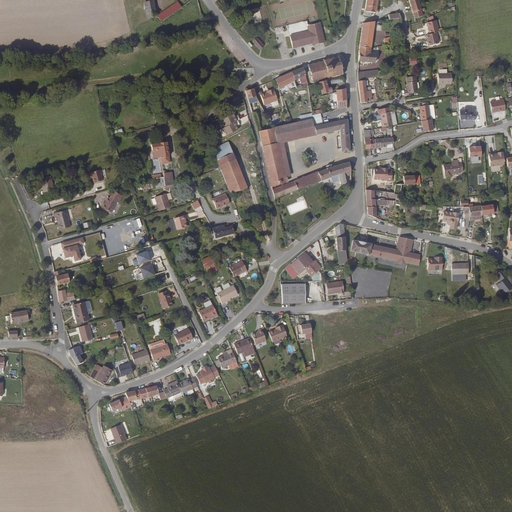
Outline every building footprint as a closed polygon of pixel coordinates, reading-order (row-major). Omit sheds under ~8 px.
[(152,0),(143,0),(149,19),(156,13),(152,0)] [(418,0),(409,0),(415,17),(423,14),(418,0)] [(371,7),(366,6),(364,16),(371,16),(372,12),(376,13),(378,3),(372,2),(371,7)] [(177,7),(158,17),(160,21),(161,22),(180,13),(177,7)] [(437,32),(440,31),(437,20),(428,22),(431,33),(437,32)] [(373,21),(363,23),(360,47),(370,47),(373,21)] [(421,22),(410,25),(412,29),(414,28),(415,30),(422,28),(421,22)] [(312,43),(324,40),(319,23),(308,26),(306,27),(307,30),(309,30),(309,32),(290,37),(293,48),(312,43)] [(430,38),(428,39),(430,45),(440,43),(437,32),(431,33),(429,34),(430,38)] [(260,49),(263,46),(256,38),(253,41),(260,49)] [(370,47),(360,47),(359,61),(376,62),(376,53),(370,53),(370,47)] [(309,64),(308,64),(308,66),(307,66),(308,67),(309,67),(310,71),(309,72),(309,73),(310,73),(311,76),(310,77),(310,78),(311,77),(312,81),(311,82),(311,83),(313,83),(314,83),(314,82),(315,82),(315,81),(318,80),(318,81),(319,81),(319,80),(323,79),(323,80),(324,80),(323,79),(327,78),(328,79),(329,79),(329,78),(332,77),(332,78),(335,77),(335,76),(337,75),(337,76),(338,76),(338,75),(342,74),(342,75),(343,75),(343,74),(345,74),(344,72),(343,73),(342,69),(344,69),(343,68),(342,68),(341,64),(342,64),(342,62),(340,63),(340,59),(341,58),(341,57),(339,57),(339,56),(338,56),(338,58),(334,59),(334,57),(333,58),(333,59),(330,60),(329,58),(328,58),(328,60),(326,61),(325,59),(323,59),(324,61),(320,62),(320,61),(318,62),(319,63),(314,64),(314,62),(313,63),(313,65),(310,65),(309,64)] [(308,83),(303,67),(292,72),(294,81),(296,89),(307,86),(309,86),(308,84),(300,86),(299,82),(300,81),(301,85),(308,83)] [(378,68),(363,71),(365,79),(379,76),(378,68)] [(294,81),(292,72),(275,80),(279,89),(285,86),(287,85),(294,81)] [(452,73),(448,73),(440,73),(439,73),(439,83),(445,83),(445,82),(453,82),(452,73)] [(409,93),(419,92),(416,76),(407,78),(408,82),(407,83),(409,93)] [(318,82),(322,94),(333,92),(332,88),(328,89),(327,84),(336,81),(336,79),(329,80),(318,82)] [(368,80),(359,81),(361,103),(362,104),(368,103),(368,101),(371,101),(372,100),(372,98),(373,98),(372,91),(366,91),(366,87),(369,86),(368,80)] [(255,96),(253,87),(252,88),(252,89),(246,91),(249,100),(252,98),(255,103),(258,101),(255,96)] [(277,100),(273,89),(268,91),(269,92),(260,94),(263,105),(277,100)] [(347,106),(346,89),(337,90),(337,92),(338,107),(347,106)] [(505,111),(504,100),(490,102),(492,113),(505,111)] [(420,107),(423,121),(432,119),(429,105),(420,107)] [(475,119),(475,108),(465,108),(465,111),(460,111),(460,119),(475,119)] [(245,111),(236,114),(238,119),(247,115),(245,111)] [(381,114),(383,127),(393,125),(390,112),(381,114)] [(224,137),(238,129),(229,115),(219,121),(223,127),(219,130),(224,137)] [(237,126),(249,121),(247,116),(238,119),(237,116),(233,117),(237,126)] [(321,118),(313,119),(315,135),(337,129),(339,129),(348,127),(347,120),(329,123),(327,116),(321,118)] [(313,119),(259,131),(263,147),(271,186),(285,182),(284,177),(275,143),(279,142),(315,135),(313,119)] [(350,152),(348,127),(339,129),(342,152),(350,152)] [(373,129),(364,131),(365,156),(371,155),(371,152),(368,152),(368,148),(371,148),(369,136),(373,136),(373,134),(374,135),(373,129)] [(479,137),(465,138),(466,157),(471,157),(471,162),(478,162),(478,157),(480,156),(479,145),(476,145),(476,142),(479,141),(479,137)] [(375,140),(374,140),(375,148),(386,147),(387,145),(394,144),(393,138),(375,139),(375,140)] [(164,158),(169,157),(166,142),(151,145),(153,159),(161,157),(162,163),(165,162),(164,158)] [(287,176),(279,142),(275,143),(284,177),(287,176)] [(227,143),(214,148),(219,168),(220,168),(229,193),(246,188),(227,143)] [(489,167),(505,166),(504,156),(497,156),(497,158),(488,159),(489,167)] [(458,165),(453,166),(443,167),(444,176),(445,176),(446,178),(450,177),(450,176),(460,174),(459,174),(463,173),(462,167),(461,160),(457,161),(458,165)] [(327,169),(319,172),(323,181),(332,178),(334,183),(340,181),(341,185),(346,183),(345,176),(351,174),(349,162),(332,167),(332,165),(330,164),(327,166),(326,167),(327,169)] [(387,169),(381,168),(381,169),(377,169),(373,169),(372,179),(385,180),(385,181),(390,182),(391,171),(386,170),(387,169)] [(98,171),(89,173),(92,183),(101,181),(98,171)] [(323,181),(319,172),(313,174),(272,190),(275,198),(323,181)] [(173,188),(178,187),(177,185),(174,185),(172,173),(163,174),(165,186),(173,185),(173,188)] [(403,177),(404,185),(420,185),(419,177),(409,177),(409,175),(406,175),(406,177),(403,177)] [(52,192),(48,177),(37,180),(40,191),(39,191),(40,195),(52,192)] [(373,191),(366,190),(367,214),(378,218),(376,205),(394,206),(394,201),(380,200),(380,199),(378,199),(378,200),(375,199),(373,191)] [(122,195),(112,191),(109,197),(107,196),(101,207),(110,212),(116,201),(118,203),(122,195)] [(169,207),(164,194),(154,197),(158,211),(169,207)] [(229,204),(225,195),(212,201),(217,210),(229,204)] [(201,206),(197,200),(191,204),(194,210),(201,206)] [(468,208),(469,215),(468,220),(471,220),(471,216),(482,215),(481,207),(472,208),(472,205),(468,205),(468,208)] [(492,205),(481,207),(482,215),(492,213),(492,205)] [(424,209),(423,218),(431,219),(432,209),(424,209)] [(64,210),(51,214),(53,218),(55,217),(58,229),(69,227),(64,210)] [(455,228),(458,214),(444,211),(442,218),(448,219),(448,221),(448,222),(449,224),(450,225),(449,227),(455,228)] [(188,227),(186,222),(185,222),(184,220),(185,219),(184,216),(174,219),(178,230),(188,227)] [(234,233),(233,225),(226,227),(225,224),(213,227),(216,238),(234,233)] [(345,236),(343,224),(340,224),(335,228),(338,258),(342,258),(342,265),(347,264),(347,260),(346,257),(346,244),(345,236)] [(82,237),(58,242),(63,261),(71,259),(72,264),(83,261),(81,251),(77,252),(75,245),(83,243),(82,237)] [(414,240),(398,237),(397,249),(395,260),(394,263),(407,266),(408,264),(418,266),(420,255),(411,253),(414,240)] [(377,257),(379,246),(353,241),(351,251),(377,257)] [(377,257),(395,260),(397,249),(379,246),(377,257)] [(135,254),(136,259),(132,260),(133,265),(149,261),(146,251),(135,254)] [(303,252),(285,268),(294,279),(306,268),(313,276),(321,269),(314,261),(311,262),(303,252)] [(201,261),(205,268),(216,262),(212,255),(201,261)] [(442,270),(441,258),(434,258),(434,260),(427,260),(428,271),(442,270)] [(243,262),(230,268),(234,277),(247,271),(243,262)] [(467,274),(467,262),(450,263),(450,274),(467,274)] [(140,279),(153,275),(150,263),(137,266),(140,279)] [(60,270),(53,272),(55,277),(54,277),(54,278),(55,278),(56,280),(55,281),(55,282),(56,282),(56,285),(69,282),(68,275),(70,275),(70,273),(61,275),(60,270)] [(511,286),(509,283),(505,278),(499,271),(495,275),(500,282),(496,286),(507,299),(511,294),(511,288),(511,287),(511,286)] [(344,293),(343,282),(326,284),(328,294),(339,293),(344,293)] [(281,285),(282,303),(305,303),(304,284),(281,285)] [(217,293),(222,303),(223,304),(226,303),(226,301),(232,298),(238,295),(234,285),(223,291),(217,293)] [(64,290),(58,291),(60,302),(62,301),(74,298),(73,292),(65,294),(64,290)] [(167,295),(166,291),(158,294),(163,309),(173,306),(170,294),(167,295)] [(217,293),(213,295),(218,305),(222,303),(217,293)] [(88,320),(84,302),(73,305),(77,323),(88,320)] [(212,305),(199,312),(203,321),(217,314),(212,305)] [(28,320),(26,311),(10,314),(11,323),(28,320)] [(137,321),(145,318),(142,313),(135,315),(137,321)] [(157,334),(161,333),(158,323),(160,322),(159,319),(153,321),(157,334)] [(115,331),(122,329),(120,321),(113,322),(115,331)] [(9,323),(6,324),(8,338),(17,337),(17,331),(10,331),(9,323)] [(87,324),(76,327),(81,342),(92,339),(87,324)] [(269,332),(273,343),(288,337),(283,325),(276,328),(276,330),(269,332)] [(194,339),(189,329),(175,336),(180,345),(190,340),(190,341),(194,339)] [(303,340),(313,338),(312,329),(302,330),(303,340)] [(256,345),(267,341),(262,330),(259,331),(259,332),(252,335),(256,345)] [(254,347),(250,338),(234,344),(238,354),(244,352),(254,347)] [(149,346),(150,349),(159,346),(167,343),(166,340),(149,346)] [(159,346),(150,349),(154,360),(158,359),(157,358),(171,353),(167,343),(159,346)] [(80,346),(72,349),(68,351),(76,365),(85,361),(80,355),(84,353),(80,346)] [(245,356),(256,352),(254,347),(244,352),(245,356)] [(151,360),(147,349),(132,354),(135,364),(147,360),(147,361),(151,360)] [(237,361),(232,350),(228,351),(229,353),(224,355),(218,358),(219,360),(222,365),(223,367),(227,365),(237,361)] [(229,369),(239,365),(237,361),(227,365),(229,369)] [(90,376),(103,385),(111,370),(103,366),(102,368),(97,365),(90,376)] [(201,385),(220,376),(215,366),(211,368),(210,367),(207,368),(206,365),(202,368),(203,370),(200,372),(201,373),(196,376),(201,385)] [(182,393),(197,387),(193,379),(189,380),(188,379),(178,384),(182,392),(182,393)] [(163,390),(165,394),(166,398),(182,392),(178,384),(178,382),(167,387),(167,388),(163,390)] [(159,385),(139,390),(141,398),(142,403),(144,403),(143,397),(154,395),(154,394),(159,394),(158,391),(161,390),(159,385)] [(139,390),(126,393),(127,397),(128,401),(129,400),(130,403),(131,402),(130,400),(141,398),(139,390)] [(202,398),(207,409),(216,405),(215,400),(211,402),(208,395),(202,398)] [(128,401),(127,397),(109,404),(112,411),(122,407),(124,411),(131,408),(130,405),(130,403),(129,400),(128,401)] [(110,429),(116,444),(126,440),(120,425),(110,429)]
